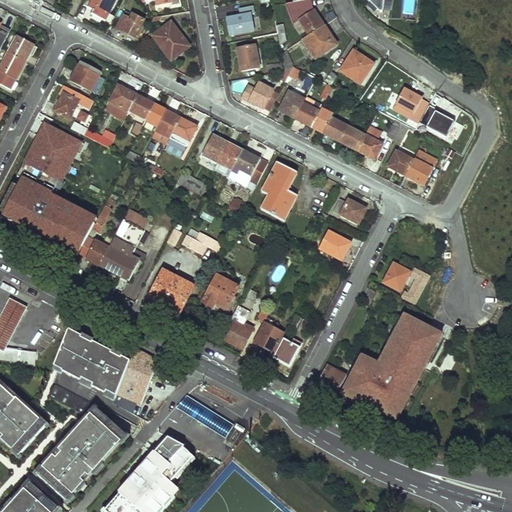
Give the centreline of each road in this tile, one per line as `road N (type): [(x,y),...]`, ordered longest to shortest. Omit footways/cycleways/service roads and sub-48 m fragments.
road 1 (primary): [(0,258),(287,410)]
road 2 (residential): [(342,0),(363,30),(486,115),(486,138),(443,222)]
road 3 (residential): [(287,410),(398,201)]
road 4 (residential): [(219,107),(398,201)]
road 5 (residential): [(69,29),(219,107)]
road 6 (residential): [(0,161),(69,29)]
road 7 (primary): [(504,482),(368,451)]
